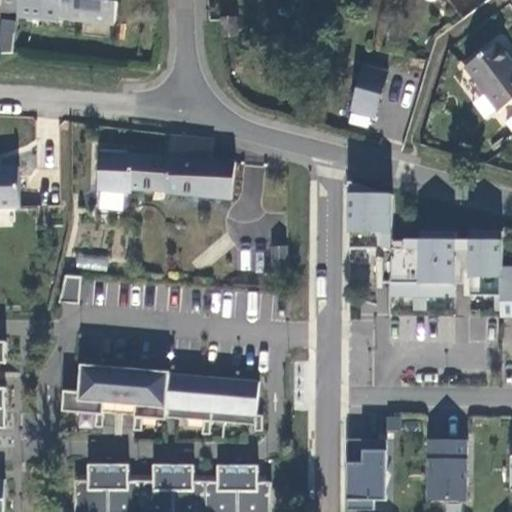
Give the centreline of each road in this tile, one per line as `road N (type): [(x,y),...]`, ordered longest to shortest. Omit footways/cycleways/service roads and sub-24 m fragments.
road 1 (unknown): [(274,334),(87,323),(68,340),(59,422),(70,442),(86,448),(256,456),(271,451),(282,433)]
road 2 (residential): [(326,151),(327,400)]
road 3 (residential): [(326,151),(511,205)]
road 4 (residential): [(327,400),(511,401)]
road 5 (residential): [(0,92),(176,112)]
road 6 (residential): [(176,112),(326,151)]
